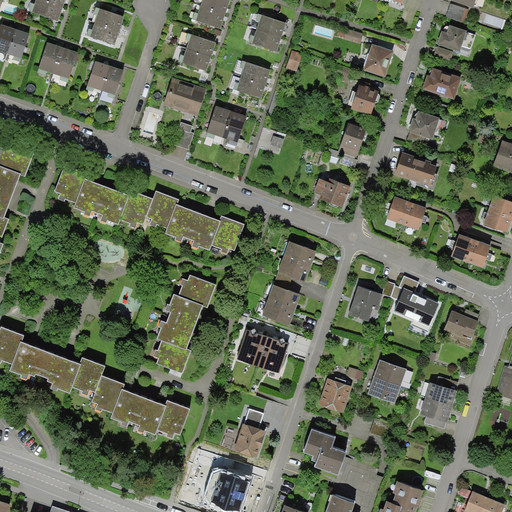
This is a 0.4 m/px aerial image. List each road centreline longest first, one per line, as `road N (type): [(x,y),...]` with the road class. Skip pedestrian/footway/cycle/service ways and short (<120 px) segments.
road 1 (residential): [(262,511),(353,237)]
road 2 (residential): [(117,149),(353,237)]
road 3 (residential): [(353,237),(430,0)]
road 4 (residential): [(353,237),(506,302)]
road 5 (residential): [(457,455),(506,302)]
road 6 (residential): [(117,149),(166,0)]
road 7 (primary): [(0,464),(137,511)]
road 8 (residential): [(0,105),(117,149)]
